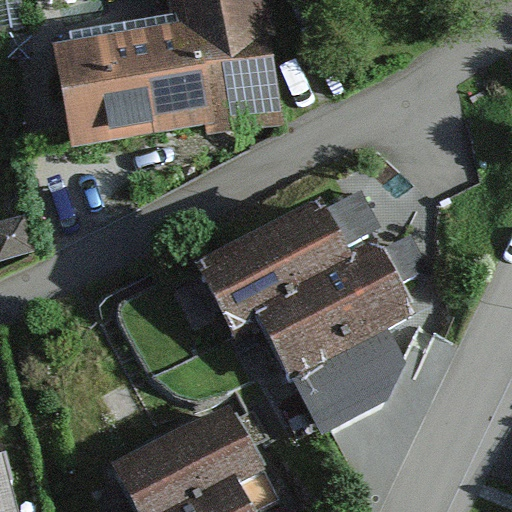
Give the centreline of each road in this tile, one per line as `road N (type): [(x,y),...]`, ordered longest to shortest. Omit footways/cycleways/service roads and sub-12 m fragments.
road 1 (residential): [(439,97),(0,298)]
road 2 (residential): [(418,511),(511,318)]
